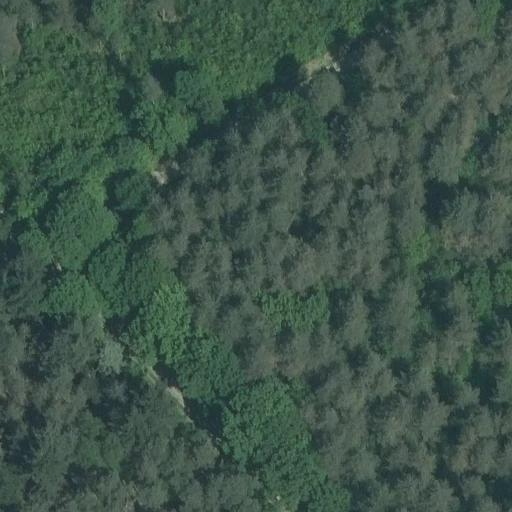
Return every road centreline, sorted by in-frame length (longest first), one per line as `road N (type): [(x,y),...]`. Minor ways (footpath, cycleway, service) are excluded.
road 1 (track): [(456,0),(62,242),(29,242)]
road 2 (track): [(295,511),(118,323),(29,242)]
